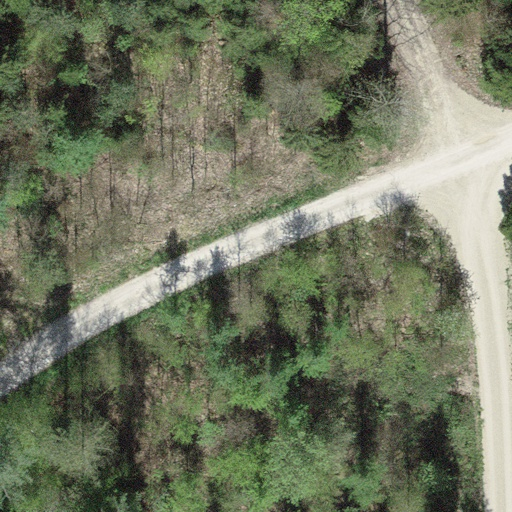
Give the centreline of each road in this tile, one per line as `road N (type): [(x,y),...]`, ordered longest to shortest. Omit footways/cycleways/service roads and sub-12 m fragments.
road 1 (track): [(0,388),(229,255),(511,136)]
road 2 (track): [(394,0),(456,161),(485,334),(496,511)]
